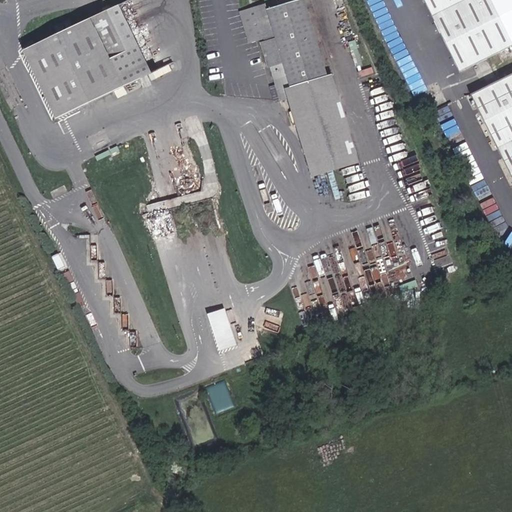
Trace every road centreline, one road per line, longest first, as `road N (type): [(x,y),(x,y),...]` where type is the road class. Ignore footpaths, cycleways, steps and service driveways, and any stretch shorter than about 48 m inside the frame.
road 1 (unknown): [(204,308),(208,363),(196,377),(165,388),(135,382),(83,270),(43,208),(61,204),(106,230),(168,355),(179,356),(189,340),(179,273),(194,267),(201,277)]
road 2 (unknown): [(327,227),(403,191),(334,0)]
road 3 (unknown): [(0,44),(42,130),(62,136),(192,89)]
road 4 (unknown): [(405,0),(511,216)]
road 5 (unknown): [(221,110),(253,107),(284,123),(327,227)]
road 6 (unknown): [(221,110),(285,248)]
